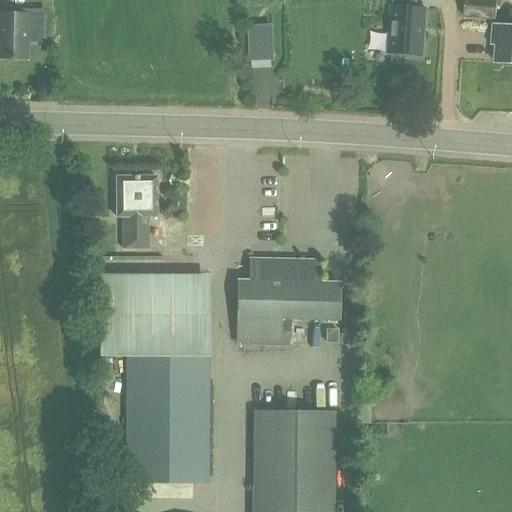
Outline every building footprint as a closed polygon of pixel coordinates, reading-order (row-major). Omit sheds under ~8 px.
[(380,0),(376,54),(407,57),(411,9),(402,9),(402,0),(380,0)] [(466,0),(466,18),(496,20),(497,0),(466,0)] [(0,59),(27,60),(28,16),(0,14),(0,59)] [(274,61),(273,26),(249,26),(250,61),(274,61)] [(511,27),(493,26),(492,39),(497,39),(495,63),(511,63),(511,27)] [(60,67),(49,69),(52,85),(63,84),(60,67)] [(243,70),(244,81),(253,81),(252,70),(243,70)] [(122,218),(122,249),(149,249),(149,218),(158,218),(158,176),(116,177),(117,218),(122,218)] [(236,341),(288,342),(289,318),(338,319),(339,282),(319,281),(319,259),(250,258),(249,280),(237,279),(236,341)] [(98,357),(127,358),(126,483),(207,484),(208,358),(199,358),(199,356),(184,356),(184,276),(98,276),(98,357)] [(337,330),(325,330),(325,343),(337,343),(337,330)] [(333,511),(334,410),(253,409),(252,511),(333,511)]
